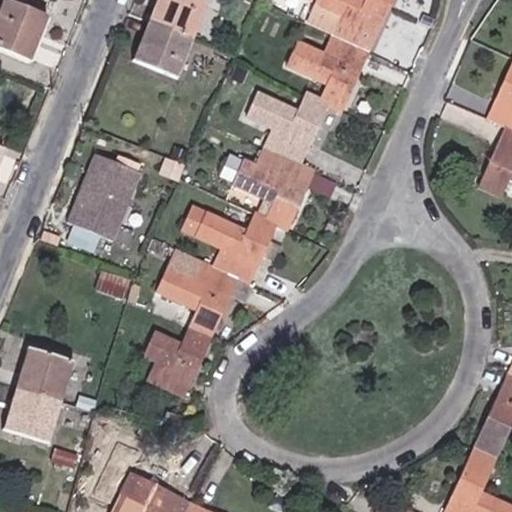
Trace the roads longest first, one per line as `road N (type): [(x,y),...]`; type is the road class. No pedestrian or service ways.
road 1 (residential): [(385,196),(320,294),(220,379),(218,408),(245,451),(299,471),(349,474),(386,466),(420,446),(468,393),(480,332),(475,281),(460,256)]
road 2 (residential): [(109,0),(0,268)]
road 3 (residential): [(458,0),(385,196)]
